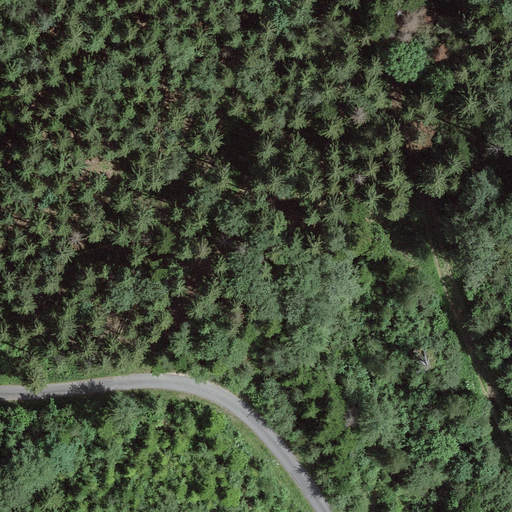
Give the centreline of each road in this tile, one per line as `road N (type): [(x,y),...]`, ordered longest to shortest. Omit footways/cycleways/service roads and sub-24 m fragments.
road 1 (tertiary): [(0,395),(180,386),(230,403),(267,435),(324,511)]
road 2 (track): [(511,432),(433,217)]
